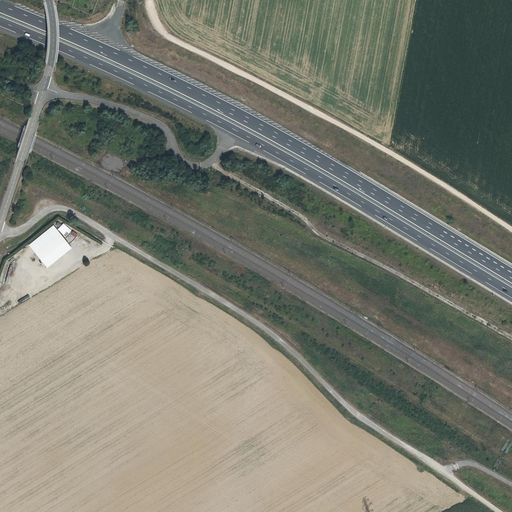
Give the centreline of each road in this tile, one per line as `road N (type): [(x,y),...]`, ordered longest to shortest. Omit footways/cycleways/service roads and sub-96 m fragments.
road 1 (unclassified): [(0,230),(16,231),(59,207),(75,212),(263,327),(358,415),(499,511)]
road 2 (motorway): [(0,22),(234,130),(511,292)]
road 3 (motorway): [(511,275),(230,110),(0,7)]
road 4 (track): [(511,231),(329,118),(168,36),(151,0)]
road 5 (unclassified): [(43,87),(159,125),(181,160),(200,166)]
road 6 (unclassified): [(0,223),(43,87)]
